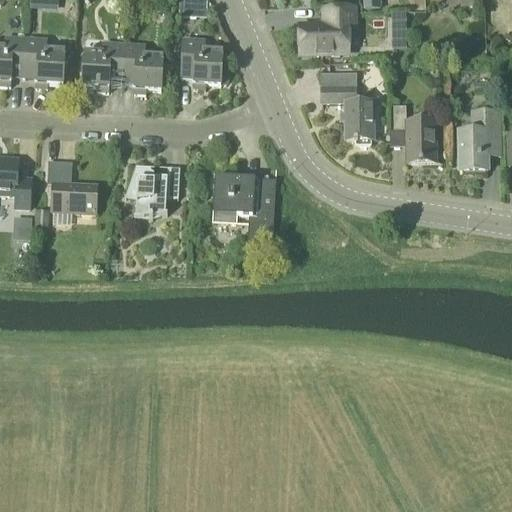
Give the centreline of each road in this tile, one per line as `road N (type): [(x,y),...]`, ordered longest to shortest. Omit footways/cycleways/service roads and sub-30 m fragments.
road 1 (secondary): [(511,230),(379,212),(335,197),(302,168),(274,107)]
road 2 (residential): [(274,107),(179,130),(0,120)]
